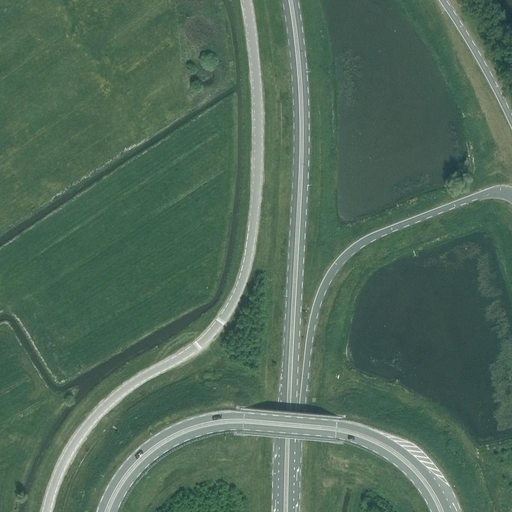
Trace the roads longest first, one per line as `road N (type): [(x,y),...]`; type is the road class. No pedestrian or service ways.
road 1 (unclassified): [(46,511),(65,457),(93,418),(128,386),(204,340),(238,290),(258,145),(245,0)]
road 2 (primary): [(285,0),(296,146),(280,511)]
road 3 (primary): [(291,444),(306,146),(294,0)]
road 4 (secondary): [(447,511),(424,472),(381,438),(336,423),(244,415),(193,422),(157,439),(124,468),(100,511)]
road 5 (secondary): [(112,511),(152,455),(223,426),(363,442),(402,465),(435,511)]
road 6 (primary): [(291,444),(315,312),(343,257),(420,217),(490,190),(511,191)]
road 7 (primary): [(511,122),(441,0)]
